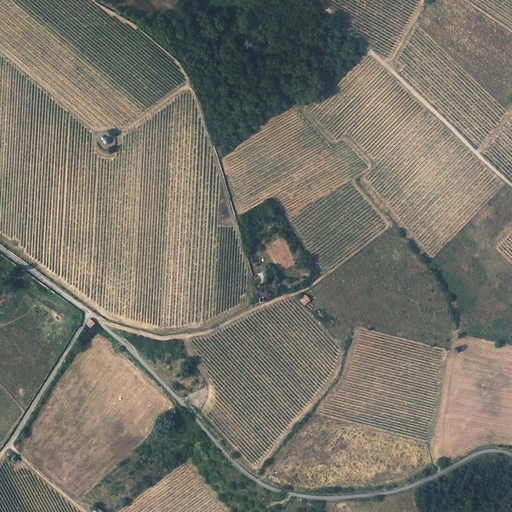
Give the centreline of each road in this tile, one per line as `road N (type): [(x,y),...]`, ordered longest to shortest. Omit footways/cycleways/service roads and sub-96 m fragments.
road 1 (tertiary): [(89,313),(266,486),(311,497),(372,495),(483,452),(511,456)]
road 2 (track): [(89,313),(164,338),(205,332),(304,289),(319,270),(274,199)]
road 3 (track): [(321,0),(511,186)]
road 4 (residential): [(0,456),(89,313)]
